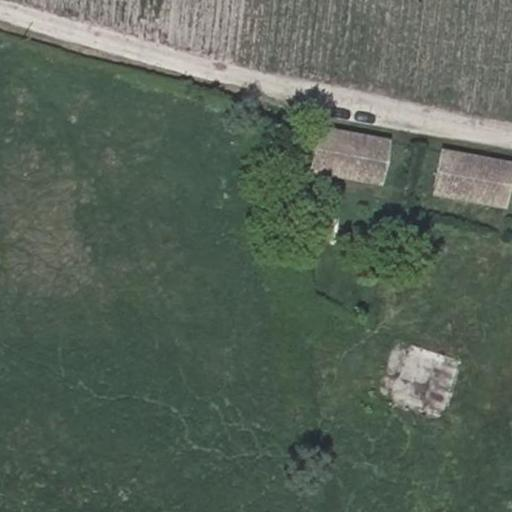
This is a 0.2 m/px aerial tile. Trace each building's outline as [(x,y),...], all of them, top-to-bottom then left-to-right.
[(379,182),(386,142),(318,131),(311,170),(379,182)] [(500,205),(507,167),(441,153),(432,192),(500,205)] [(334,245),(336,219),(318,217),(317,244),(334,245)] [(404,342),(386,396),(443,415),(461,361),(404,342)] [(377,418),(398,426),(406,407),(385,399),(377,418)]
